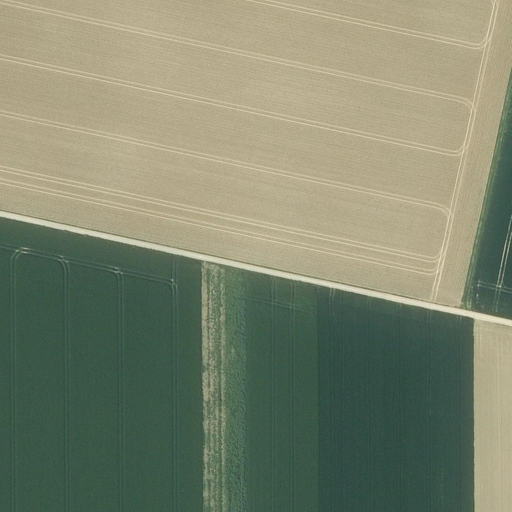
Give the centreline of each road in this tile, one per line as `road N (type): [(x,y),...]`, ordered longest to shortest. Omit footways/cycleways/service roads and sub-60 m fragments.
road 1 (track): [(511,324),(0,219)]
road 2 (track): [(511,71),(460,313)]
